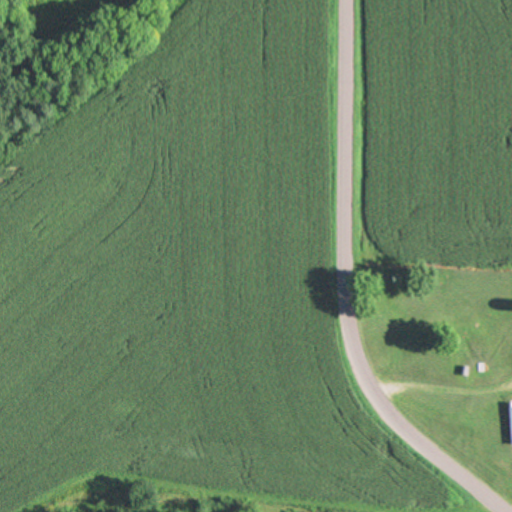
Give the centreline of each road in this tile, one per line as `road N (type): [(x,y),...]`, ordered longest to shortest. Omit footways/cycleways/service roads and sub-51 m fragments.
road 1 (residential): [(344,300),(345,0)]
road 2 (residential): [(502,511),(398,427),(369,391),(344,300)]
